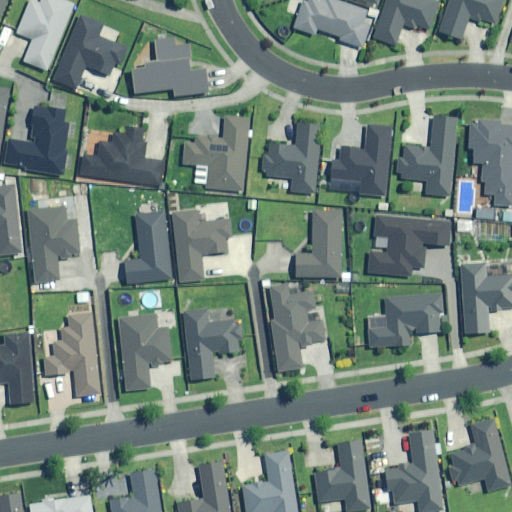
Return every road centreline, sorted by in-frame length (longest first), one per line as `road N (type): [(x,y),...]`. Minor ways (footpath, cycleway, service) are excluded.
road 1 (tertiary): [(0,457),(511,370)]
road 2 (residential): [(511,80),(430,76),(347,90),(295,81),(258,62),(221,0)]
